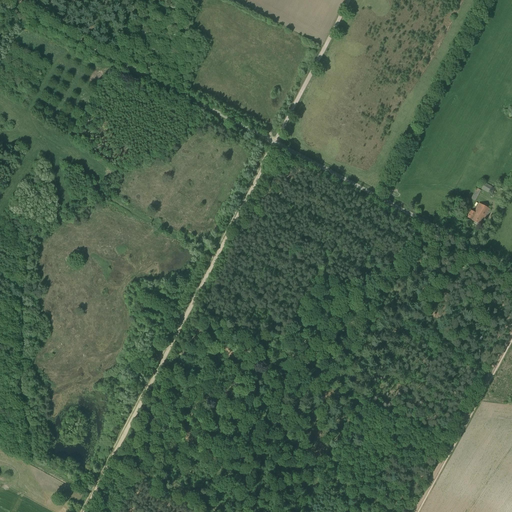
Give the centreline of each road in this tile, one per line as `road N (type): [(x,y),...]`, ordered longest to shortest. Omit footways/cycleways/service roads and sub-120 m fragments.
road 1 (unclassified): [(511,267),(4,0)]
road 2 (track): [(84,511),(275,142)]
road 3 (track): [(511,332),(413,511)]
road 4 (track): [(275,142),(348,0)]
